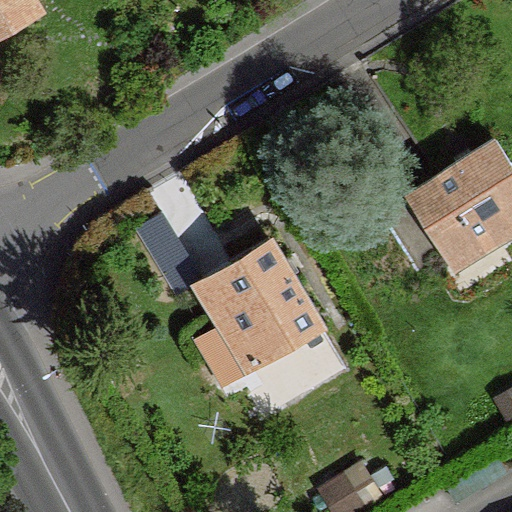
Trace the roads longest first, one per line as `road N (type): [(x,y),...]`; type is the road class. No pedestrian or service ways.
road 1 (residential): [(0,230),(376,0)]
road 2 (tertiary): [(72,511),(0,377)]
